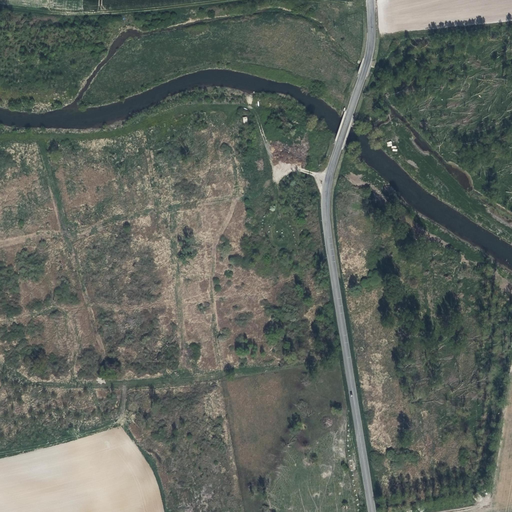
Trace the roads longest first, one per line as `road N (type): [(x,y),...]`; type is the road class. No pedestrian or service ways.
road 1 (tertiary): [(372,511),(325,203),(369,52),(370,0)]
road 2 (track): [(370,3),(401,27),(511,18)]
